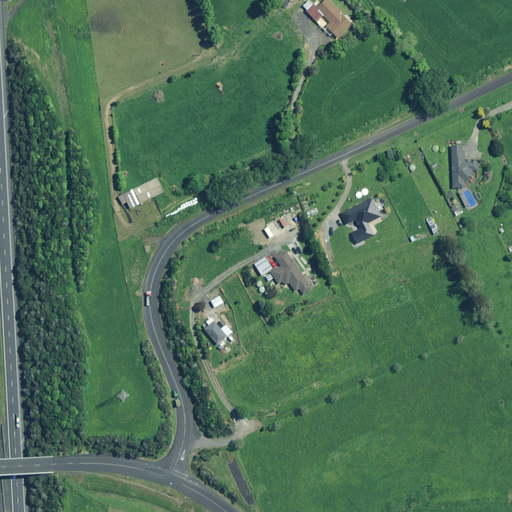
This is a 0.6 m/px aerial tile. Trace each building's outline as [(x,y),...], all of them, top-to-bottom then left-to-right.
[(313,4),(308,0),(303,6),(307,10),(306,11),(337,41),(345,33),(354,23),(346,15),(345,16),(328,0),(326,0),(322,5),(317,0),(313,4)] [(464,187),(464,182),(468,181),(468,177),(472,177),(472,171),(479,170),(478,160),(463,160),(463,145),(451,146),(453,188),(464,187)] [(118,196),(122,204),(127,202),(129,208),(163,192),(157,179),(118,196)] [(355,220),(359,228),(361,231),(370,227),(368,223),(381,217),(371,198),(341,214),(346,225),(355,220)] [(432,220),(428,222),(432,231),(437,228),(432,220)] [(278,285),(282,283),(290,284),(294,291),(299,288),(303,294),(311,290),(297,268),(292,260),(291,260),(286,251),(274,258),(280,267),(271,273),(278,285)] [(270,274),(265,266),(261,268),(266,276),(270,274)] [(214,320),(204,329),(217,345),(227,336),(214,320)] [(229,339),(224,342),(230,350),(235,346),(229,339)]
